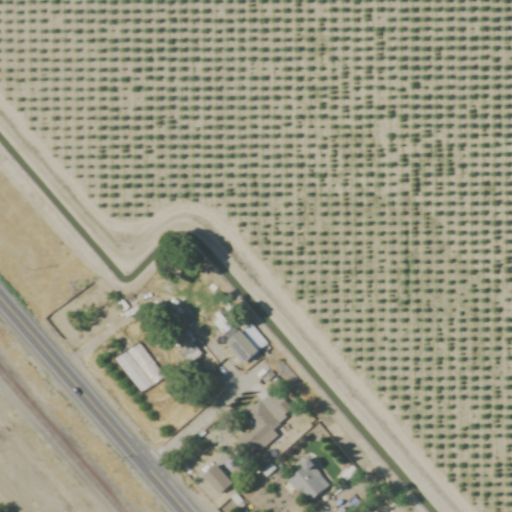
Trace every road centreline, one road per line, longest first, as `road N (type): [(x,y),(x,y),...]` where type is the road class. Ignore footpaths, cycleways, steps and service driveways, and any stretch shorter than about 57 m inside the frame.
road 1 (primary): [(0,302),(178,511)]
road 2 (residential): [(141,470),(285,351)]
